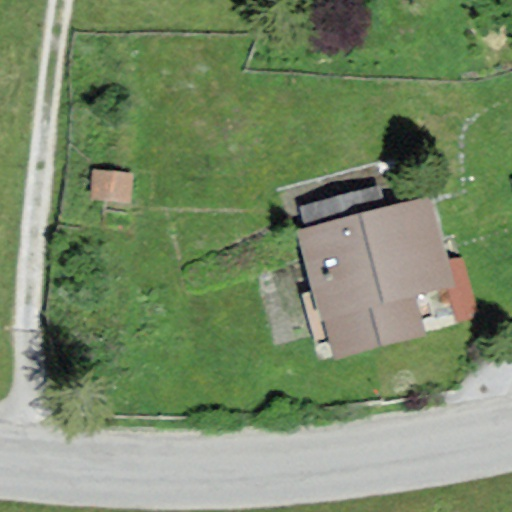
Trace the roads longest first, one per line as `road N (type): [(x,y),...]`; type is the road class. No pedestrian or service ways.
road 1 (unclassified): [(0,462),(290,466),(511,433)]
road 2 (track): [(20,465),(59,0)]
